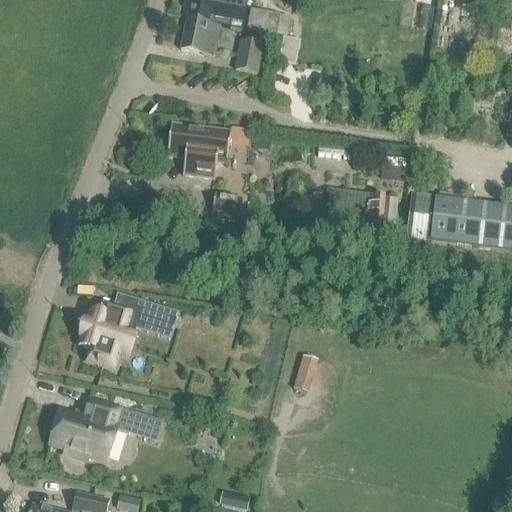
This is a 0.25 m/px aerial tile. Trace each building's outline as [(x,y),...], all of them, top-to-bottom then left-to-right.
[(192,0),(188,21),(220,28),(231,30),(232,24),(232,23),(237,24),(239,12),(242,13),(244,0),(192,0)] [(511,0),(451,0),(483,5),(511,10),(511,0)] [(281,17),(251,11),(247,33),(276,39),(281,17)] [(188,21),(181,52),(214,59),(217,44),(220,28),(188,21)] [(263,48),(241,44),(236,72),(257,76),(263,48)] [(231,136),(171,128),(167,160),(185,162),(183,178),(215,182),(217,166),(227,168),(231,136)] [(348,155),(331,153),(330,163),(347,165),(348,155)] [(404,166),(383,163),(382,179),(403,181),(404,166)] [(365,197),(328,193),(325,227),(361,231),(365,197)] [(243,204),(243,202),(215,198),(213,213),(241,217),(243,204)] [(403,203),(374,201),(371,233),(400,236),(403,203)] [(432,243),(511,252),(511,211),(436,202),(432,243)] [(117,355),(121,344),(131,347),(139,321),(173,332),(177,316),(123,300),(118,314),(105,310),(102,321),(91,318),(81,348),(92,352),(89,363),(98,366),(97,369),(103,370),(104,368),(113,371),(117,355)] [(61,414),(51,447),(107,465),(117,431),(115,431),(121,412),(90,403),(84,421),(61,414)] [(44,511),(33,509),(31,511),(107,511),(108,510),(110,504),(76,497),(72,511),(44,511)] [(117,499),(117,511),(138,511),(138,499),(117,499)]
